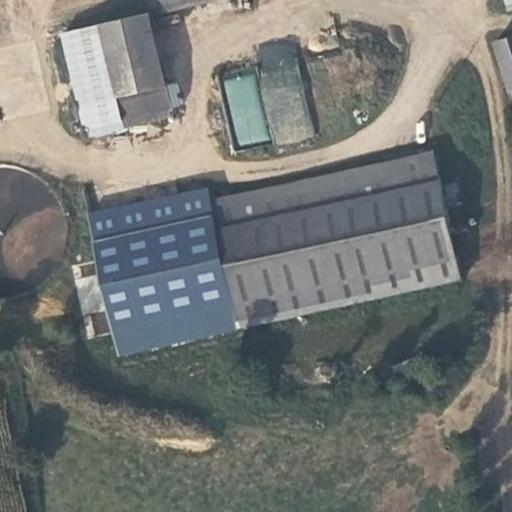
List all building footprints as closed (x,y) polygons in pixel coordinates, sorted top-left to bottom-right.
[(148,0),(153,17),(228,0),(148,0)] [(168,88),(153,17),(103,27),(119,100),(168,88)] [(84,132),(124,124),(119,100),(103,27),(63,37),(84,132)] [(223,80),(236,148),(311,134),(294,40),(257,46),(262,73),(223,80)] [(511,44),(494,49),(506,110),(511,108),(511,44)] [(168,88),(119,100),(124,124),(126,132),(175,122),(168,88)] [(212,204),(218,235),(442,189),(435,157),(212,204)] [(0,293),(12,294),(40,287),(41,260),(61,255),(63,235),(51,192),(49,227),(34,231),(35,210),(40,209),(36,195),(37,189),(32,169),(0,167),(0,293)] [(461,282),(442,189),(218,235),(238,329),(461,282)]
